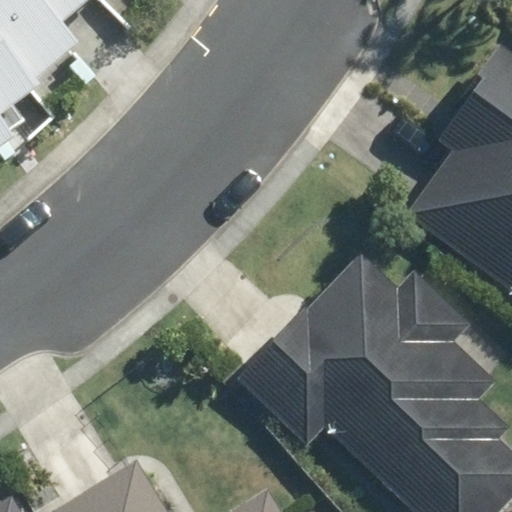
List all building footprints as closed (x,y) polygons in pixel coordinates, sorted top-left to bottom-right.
[(0,0),(0,156),(19,143),(0,116),(80,49),(65,31),(94,0),(108,0),(111,3),(113,0),(0,0)] [(461,134),(403,217),(511,293),(511,57),(492,43),(439,119),(461,134)] [(356,254),(235,386),(310,454),(329,433),(415,511),(507,511),(511,507),(511,454),(501,445),(511,434),(480,406),(511,370),(511,364),(412,273),(397,290),(356,254)] [(279,511),(268,492),(234,511),(171,511),(141,461),(55,511),(279,511)] [(18,511),(5,490),(0,492),(0,511),(18,511)]
